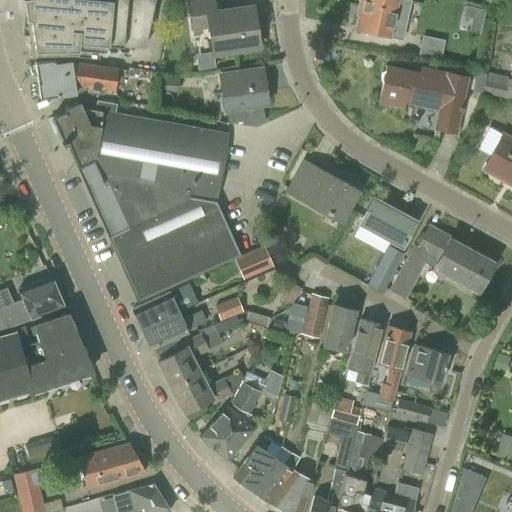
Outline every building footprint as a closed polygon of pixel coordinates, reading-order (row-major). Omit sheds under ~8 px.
[(30,18),(28,33),(27,33),(30,55),(76,54),(77,42),(144,48),(153,0),(22,0),(25,19),(30,18)] [(202,0),(188,2),(192,29),(209,27),(213,55),(257,49),(251,7),(214,12),(212,0),(202,0)] [(404,0),(363,0),(357,30),(389,37),(402,40),(411,1),(404,0)] [(484,30),(489,8),(468,3),(463,26),(484,30)] [(422,36),(418,57),(440,62),(444,41),(422,36)] [(151,71),(129,68),(129,70),(117,69),(70,62),(70,63),(54,65),(54,61),(34,64),(39,99),(73,94),(83,95),(83,93),(101,96),(102,90),(114,92),(114,88),(121,89),(122,77),(151,82),(151,71)] [(385,66),(377,104),(403,109),(405,102),(439,109),(435,128),(455,133),(467,78),(420,68),(419,74),(385,66)] [(225,110),(247,107),(248,115),(252,117),(256,118),(261,116),(263,111),(263,104),(266,104),(261,69),(220,75),(225,110)] [(481,93),(485,74),(476,72),(472,91),(481,93)] [(511,79),(507,79),(508,76),(486,72),(485,74),(481,93),(511,99),(511,79)] [(156,90),(178,91),(179,77),(157,76),(156,90)] [(51,120),(48,122),(54,134),(57,133),(60,139),(58,139),(61,146),(67,144),(137,302),(240,256),(215,200),(227,134),(115,114),(116,105),(96,101),(94,110),(88,109),(83,111),(79,102),(63,109),(64,112),(51,118),(51,120)] [(511,139),(502,134),(485,165),(511,180),(509,185),(511,186),(511,139)] [(284,192),(341,224),(359,191),(325,172),(320,181),(308,175),(304,182),(293,176),(284,192)] [(359,224),(401,247),(415,221),(373,198),(359,224)] [(453,238),(427,224),(416,246),(413,244),(388,290),(405,299),(424,264),(432,268),(477,293),(493,263),(451,240),(453,238)] [(388,245),(376,267),(391,276),(404,253),(388,245)] [(264,247),(234,260),(243,279),(273,266),(264,247)] [(62,307),(50,277),(18,290),(22,300),(13,304),(0,309),(0,331),(10,328),(30,319),(62,307)] [(132,308),(141,328),(177,312),(174,304),(193,296),(189,286),(179,290),(178,288),(168,292),(132,308)] [(301,333),(318,339),(322,323),(328,299),(310,294),(304,318),(301,333)] [(214,305),(219,321),(242,312),(236,297),(214,305)] [(294,303),(290,309),(283,334),(292,337),(293,332),(299,333),(306,307),(294,303)] [(332,305),(322,345),(345,350),(355,310),(332,305)] [(177,312),(141,328),(150,350),(186,334),(185,330),(205,321),(200,311),(180,320),(177,312)] [(245,322),(266,328),(268,318),(248,312),(245,322)] [(39,340),(29,343),(44,387),(91,371),(67,314),(34,325),(39,340)] [(156,362),(169,388),(199,373),(191,359),(209,350),(203,339),(244,321),(232,317),(198,331),(199,333),(180,343),(183,349),(156,362)] [(382,325),(360,319),(350,354),(346,369),(356,372),(353,382),(367,386),(373,360),(382,325)] [(44,387),(29,343),(23,325),(10,329),(11,333),(0,335),(0,399),(29,391),(29,392),(44,387)] [(377,363),(388,366),(384,383),(380,382),(376,398),(392,402),(400,369),(410,333),(387,327),(377,363)] [(405,376),(439,385),(447,353),(413,344),(405,376)] [(199,373),(169,388),(182,413),(210,399),(212,404),(231,393),(232,395),(242,377),(238,370),(206,386),(199,373)] [(259,391),(265,381),(247,372),(233,397),(225,406),(199,437),(226,460),(253,430),(246,424),(253,416),(248,413),(261,392),(259,391)] [(277,420),(289,422),(295,397),(283,394),(277,420)] [(336,396),(329,421),(339,423),(355,428),(360,409),(351,406),(353,401),(336,396)] [(398,399),(394,416),(425,424),(429,408),(398,399)] [(310,401),(305,422),(326,428),(332,407),(310,401)] [(332,511),(335,504),(336,504),(355,430),(355,428),(339,423),(336,434),(339,441),(326,501),(313,496),(308,511),(332,511)] [(388,425),(381,446),(400,452),(406,431),(388,425)] [(412,429),(408,443),(428,449),(431,434),(412,429)] [(355,430),(336,504),(337,504),(336,509),(335,511),(364,511),(368,494),(362,492),(366,479),(359,477),(364,455),(377,458),(382,438),(355,430)] [(511,459),(511,433),(507,433),(501,457),(511,459)] [(232,477),(249,489),(272,457),(264,451),(271,441),(261,435),(255,445),(232,477)] [(428,449),(408,443),(401,469),(421,474),(428,449)] [(127,444),(77,458),(86,489),(144,473),(127,444)] [(249,489),(269,503),(292,470),(299,457),(288,451),(284,459),(285,460),(283,464),(272,457),(249,489)] [(16,492),(18,500),(19,500),(22,511),(41,511),(44,511),(36,480),(50,476),(47,465),(12,475),(14,486),(15,486),(17,492),(16,492)] [(469,511),(484,476),(462,467),(449,511),(469,511)] [(292,470),(269,503),(284,511),(301,511),(311,481),(292,471),(292,470)] [(169,511),(152,484),(123,492),(128,511),(169,511)] [(366,511),(390,511),(395,495),(373,489),(366,511)] [(395,495),(390,511),(410,511),(411,510),(410,510),(413,499),(395,495)]
